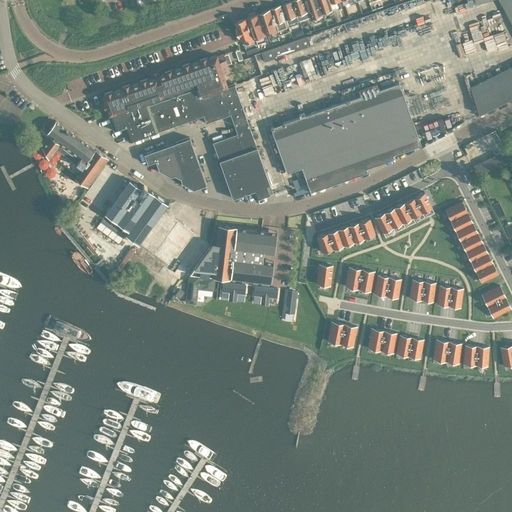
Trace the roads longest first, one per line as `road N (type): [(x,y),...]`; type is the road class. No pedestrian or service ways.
road 1 (unclassified): [(9,52),(36,93),(166,186),(246,209),(288,208),(363,182),(511,106)]
road 2 (unknown): [(288,208),(264,118),(285,97),(444,45),(459,58),(468,128)]
road 3 (unknown): [(213,203),(195,130),(127,158)]
